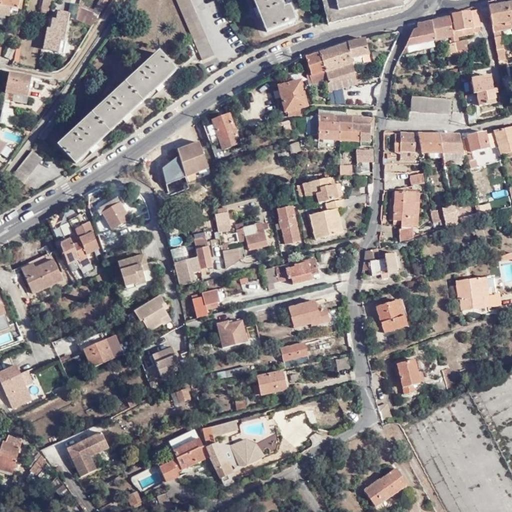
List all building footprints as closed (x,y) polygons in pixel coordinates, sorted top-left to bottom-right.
[(49,11),(51,0),(43,0),(41,9),(49,11)] [(91,26),(106,0),(98,0),(92,11),(79,3),(75,19),(91,26)] [(190,0),(175,0),(200,60),(213,54),(190,0)] [(278,0),(253,0),(266,29),(293,18),(288,4),(282,7),(278,0)] [(321,0),(325,16),(391,0),(321,0)] [(391,0),(325,16),(326,23),(328,22),(402,5),(401,0),(391,0)] [(16,12),(17,7),(0,3),(0,12),(5,14),(6,11),(16,12)] [(504,4),(497,5),(490,7),(493,25),(511,22),(509,3),(504,4)] [(63,39),(68,12),(57,10),(56,18),(52,17),(50,28),(47,28),(43,47),(58,50),(60,38),(63,39)] [(479,10),(450,16),(451,18),(451,20),(453,29),(453,30),(453,31),(455,40),(460,40),(460,36),(473,33),(473,27),(480,26),(479,10)] [(457,54),(457,50),(455,40),(453,31),(453,30),(453,29),(451,20),(451,18),(432,21),(436,39),(445,37),(449,56),(457,54)] [(435,39),(436,39),(432,21),(418,24),(419,29),(414,29),(407,45),(435,39)] [(494,33),(511,30),(511,23),(511,22),(493,25),(493,29),(494,33)] [(351,58),(369,54),(366,39),(348,43),(350,52),(351,58)] [(435,39),(407,45),(404,52),(436,45),(435,39)] [(455,40),(457,50),(467,48),(465,39),(460,40),(455,40)] [(329,83),(355,75),(355,74),(353,66),(351,58),(350,52),(348,43),(340,45),(320,51),(323,62),(328,79),(329,83)] [(2,57),(8,60),(15,48),(8,46),(2,57)] [(498,57),(505,56),(504,48),(497,49),(498,57)] [(75,162),(175,69),(158,51),(59,144),(75,162)] [(320,51),(306,56),(312,74),(307,75),(309,83),(311,82),(312,84),(328,79),(323,62),(320,51)] [(351,58),(353,66),(371,62),(369,54),(351,58)] [(457,54),(449,56),(451,67),(460,66),(457,54)] [(29,89),(31,76),(9,72),(5,91),(27,95),(29,89)] [(328,86),(329,89),(356,81),(356,79),(355,75),(329,83),(330,85),(328,86)] [(484,80),(483,76),(471,78),(474,93),(476,93),(479,105),(497,102),(492,79),(484,80)] [(300,106),(307,104),(301,81),(279,87),(285,110),(288,110),(290,115),(302,113),(300,106)] [(411,110),(450,114),(452,99),(412,96),(411,110)] [(280,109),(277,102),(265,104),(266,111),(280,109)] [(3,107),(0,119),(0,123),(11,126),(15,110),(3,107)] [(204,127),(211,145),(220,141),(223,148),(240,142),(229,113),(213,119),(213,120),(204,127)] [(341,115),(316,113),(316,115),(311,116),(312,125),(319,125),(319,133),(319,138),(340,139),(341,124),(341,115)] [(345,115),(341,115),(341,124),(352,124),(353,129),(360,130),(360,116),(345,115)] [(360,130),(361,141),(370,141),(370,137),(373,137),(373,125),(373,116),(360,115),(360,116),(360,130)] [(291,123),(290,119),(272,124),(273,128),(291,123)] [(341,124),(340,139),(361,141),(360,130),(353,129),(352,124),(341,124)] [(511,126),(496,131),(501,155),(511,152),(511,126)] [(468,135),(471,152),(489,148),(497,146),(494,133),(487,134),(486,132),(468,135)] [(415,151),(415,134),(395,133),(395,151),(402,152),(401,151),(415,151)] [(431,153),(443,153),(440,134),(418,133),(422,153),(431,153)] [(440,134),(443,153),(463,153),(460,135),(440,134)] [(373,146),(373,137),(370,137),(370,141),(361,141),(361,145),(373,146)] [(178,147),(186,174),(209,165),(200,139),(178,147)] [(297,141),(290,143),(293,152),(300,150),(297,141)] [(491,156),(489,148),(471,152),(472,154),(473,159),(475,159),(491,156)] [(42,158),(32,149),(11,173),(22,182),(42,158)] [(366,149),(361,149),(357,149),(357,161),(366,161),(366,149)] [(415,156),(415,151),(401,151),(402,152),(402,159),(415,159),(415,156)] [(443,153),(431,153),(430,161),(436,161),(436,158),(443,157),(443,153)] [(472,154),(467,155),(470,168),(476,166),(475,159),(473,159),(472,154)] [(370,175),(370,164),(356,164),(356,175),(370,175)] [(340,166),(340,176),(348,177),(348,166),(340,166)] [(505,188),(501,167),(488,169),(492,190),(505,188)] [(424,181),(422,173),(410,176),(412,186),(424,183),(424,181)] [(319,202),(339,198),(336,185),(332,186),(330,186),(328,178),(305,183),(306,187),(300,189),(301,196),(307,194),(308,196),(318,194),(319,202)] [(415,193),(397,192),(395,193),(394,199),(393,220),(401,220),(401,227),(410,228),(411,226),(411,217),(413,217),(415,193)] [(420,194),(415,193),(413,217),(411,217),(411,226),(417,227),(420,194)] [(99,206),(91,211),(93,219),(103,213),(113,229),(130,218),(118,197),(100,207),(99,206)] [(316,238),(343,233),(338,209),(345,208),(344,200),(327,203),(328,211),(311,215),(316,238)] [(286,243),(300,240),(293,206),(279,209),(286,243)] [(445,226),(457,223),(455,217),(453,206),(442,208),(445,226)] [(489,207),(479,210),(481,218),(491,216),(489,207)] [(47,219),(49,224),(63,217),(60,210),(47,219)] [(215,214),(219,231),(230,229),(227,211),(215,214)] [(74,232),(71,233),(69,234),(71,238),(62,242),(62,246),(68,263),(77,258),(83,268),(91,263),(87,254),(99,247),(88,221),(83,224),(81,220),(83,218),(81,213),(69,220),(74,232)] [(69,234),(71,233),(63,217),(49,224),(55,241),(69,234)] [(244,226),(248,243),(250,249),(268,244),(265,229),(263,225),(263,223),(263,222),(244,226)] [(244,226),(237,228),(240,242),(243,241),(244,244),(248,243),(244,226)] [(398,241),(411,238),(412,230),(398,230),(398,241)] [(111,232),(104,235),(108,245),(115,241),(111,232)] [(473,236),(474,239),(476,238),(480,246),(487,243),(482,232),(473,236)] [(206,235),(194,237),(198,256),(201,267),(206,267),(212,265),(206,235)] [(222,250),(226,268),(240,259),(237,247),(222,250)] [(386,270),(387,273),(398,271),(395,253),(383,255),(384,259),(378,260),(377,249),(365,252),(362,271),(370,270),(371,276),(380,274),(380,271),(386,270)] [(24,266),(37,291),(65,277),(53,251),(24,266)] [(117,262),(125,286),(135,283),(145,279),(142,270),(140,264),(146,262),(143,253),(117,262)] [(175,262),(180,285),(195,281),(196,281),(194,272),(201,270),(201,267),(198,256),(175,262)] [(276,266),(279,282),(292,279),(293,284),(313,279),(312,274),(320,273),(317,260),(297,265),(297,266),(287,268),(286,264),(276,266)] [(275,282),(279,282),(276,266),(266,268),(270,289),(276,288),(275,282)] [(490,294),(496,294),(494,275),(456,280),(458,298),(460,298),(461,309),(491,306),(490,294)] [(221,302),(217,290),(192,296),(197,317),(208,315),(206,306),(221,302)] [(162,303),(165,301),(160,294),(134,310),(140,321),(143,319),(149,330),(162,322),(160,319),(168,314),(165,309),(162,303)] [(500,294),(496,294),(490,294),(491,306),(501,305),(500,294)] [(0,324),(9,321),(0,296),(0,324)] [(289,306),(295,327),(309,323),(309,326),(327,320),(324,308),(320,309),(320,306),(317,307),(315,300),(289,306)] [(383,332),(405,325),(398,300),(375,307),(383,332)] [(171,319),(168,314),(160,319),(162,322),(163,323),(170,319),(171,319)] [(223,347),(248,342),(243,320),(229,323),(228,321),(217,324),(223,347)] [(93,367),(115,357),(107,341),(110,339),(106,330),(78,343),(82,352),(85,350),(93,367)] [(284,360),(305,354),(308,354),(305,342),(281,348),(284,360)] [(177,360),(174,353),(172,346),(150,355),(153,364),(156,363),(161,377),(181,369),(177,360)] [(306,360),(305,354),(284,360),(285,365),(306,360)] [(396,363),(403,393),(410,392),(409,384),(418,382),(413,359),(396,363)] [(246,364),(217,371),(219,376),(247,370),(246,364)] [(21,374),(17,366),(0,373),(0,380),(12,408),(32,399),(26,386),(21,374)] [(448,391),(454,388),(449,367),(442,369),(448,391)] [(260,394),(287,389),(283,369),(257,374),(260,394)] [(28,371),(21,374),(26,386),(33,383),(28,371)] [(34,384),(27,387),(32,397),(39,394),(34,384)] [(187,388),(176,392),(179,402),(190,398),(187,388)] [(344,395),(337,398),(345,412),(351,409),(344,395)] [(387,402),(377,405),(381,418),(391,415),(387,402)] [(305,410),(283,419),(293,444),(316,435),(305,410)] [(203,426),(205,436),(240,427),(237,416),(203,426)] [(219,440),(215,442),(224,464),(228,463),(231,470),(280,450),(284,434),(281,429),(258,441),(247,436),(232,443),(219,440)] [(66,448),(80,476),(96,468),(90,456),(108,447),(101,431),(66,448)] [(11,438),(10,444),(21,449),(24,443),(11,438)] [(174,451),(182,469),(205,458),(210,468),(214,466),(205,446),(203,447),(199,439),(174,451)] [(214,466),(218,477),(231,471),(231,470),(228,463),(224,464),(215,442),(205,446),(214,466)] [(21,449),(10,444),(6,443),(0,459),(0,470),(14,474),(19,463),(24,465),(29,454),(24,450),(21,449)] [(169,453),(172,461),(177,471),(178,471),(182,469),(174,451),(169,453)] [(46,481),(47,480),(54,471),(43,457),(33,471),(46,481)] [(177,471),(172,461),(160,466),(167,480),(180,475),(178,471),(177,471)] [(373,508),(407,483),(396,468),(395,470),(392,465),(385,470),(388,474),(362,493),(373,508)] [(142,500),(138,489),(127,495),(131,504),(142,500)] [(168,495),(159,497),(162,506),(170,503),(168,495)]
